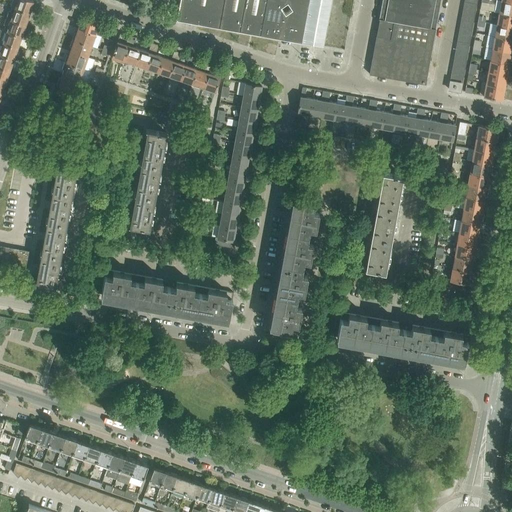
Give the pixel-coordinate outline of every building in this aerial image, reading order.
[(31,0),(12,0),(11,5),(30,12),(33,1),(31,0)] [(179,0),(177,19),(219,27),(223,0),(179,0)] [(246,0),(223,0),(219,27),(241,31),(246,0)] [(261,34),(267,4),(267,0),(246,0),(241,31),(261,34)] [(287,8),(307,11),(309,0),(288,0),(287,8)] [(314,44),(323,45),(331,0),(310,0),(303,42),(312,44),(314,44)] [(381,0),(378,18),(397,21),(395,38),(376,35),(369,73),(426,84),(440,0),(381,0)] [(495,0),(495,4),(494,11),(498,12),(511,14),(511,2),(501,0),(500,0),(495,0)] [(464,1),(463,8),(475,10),(477,3),(464,1)] [(287,8),(267,4),(261,34),(282,38),(287,8)] [(6,17),(11,18),(26,24),(30,12),(11,5),(11,6),(9,11),(8,11),(6,17)] [(301,42),(307,11),(287,8),(282,38),(301,42)] [(463,8),(462,14),(474,17),(475,10),(463,8)] [(511,14),(498,12),(496,24),(511,26),(511,14)] [(462,14),(460,21),(473,23),(474,17),(462,14)] [(79,24),(77,28),(96,34),(100,22),(81,16),(81,17),(80,16),(78,23),(77,23),(79,24)] [(5,24),(3,28),(22,34),(26,24),(11,18),(6,17),(4,23),(5,24)] [(460,21),(459,27),(472,30),(473,23),(460,21)] [(490,23),(488,35),(494,36),(511,39),(511,35),(511,34),(511,26),(496,24),(490,23)] [(459,27),(458,34),(471,36),(472,30),(459,27)] [(18,46),(22,34),(3,28),(2,28),(0,33),(0,40),(2,41),(18,46)] [(92,45),(96,34),(77,28),(76,32),(75,31),(72,39),(92,45)] [(458,34),(457,41),(469,43),(471,36),(458,34)] [(511,43),(510,43),(511,39),(494,36),(492,48),(511,51),(511,45),(511,43)] [(71,47),(70,50),(88,56),(92,45),(72,39),(69,46),(71,47)] [(134,41),(127,39),(126,43),(129,44),(123,61),(131,64),(131,62),(135,64),(140,48),(132,46),(134,41)] [(0,52),(14,58),(18,46),(2,41),(0,40),(0,52)] [(112,58),(123,61),(129,44),(126,43),(117,41),(112,57),(112,58)] [(457,41),(456,47),(468,50),(469,43),(457,41)] [(158,71),(163,56),(155,53),(157,49),(150,47),(148,51),(152,52),(146,69),(153,72),(154,70),(158,71)] [(456,47),(454,54),(467,56),(468,50),(456,47)] [(152,52),(148,51),(140,48),(135,64),(139,65),(139,67),(146,69),(152,52)] [(510,59),(511,51),(492,48),(490,59),(507,63),(508,58),(510,59)] [(88,56),(70,50),(68,54),(67,54),(64,61),(84,68),(88,56)] [(0,65),(10,69),(14,58),(0,52),(0,65)] [(454,54),(453,60),(466,63),(467,56),(454,54)] [(181,79),(186,64),(178,61),(179,57),(173,55),(171,59),(174,60),(169,77),(176,80),(177,78),(181,79)] [(174,60),(171,59),(163,56),(158,71),(162,73),(161,75),(169,77),(174,60)] [(506,67),(507,63),(490,59),(488,71),(507,75),(508,67),(506,67)] [(453,60),(452,67),(465,69),(466,63),(453,60)] [(80,79),(84,68),(64,61),(62,69),(63,69),(62,73),(80,79)] [(203,87),(208,72),(200,69),(202,65),(195,62),(194,67),(197,68),(191,85),(199,87),(199,86),(203,87)] [(197,68),(194,67),(186,64),(181,79),(184,81),(184,82),(191,85),(197,68)] [(0,78),(6,81),(10,69),(0,65),(0,78)] [(214,91),(215,91),(223,67),(219,66),(216,74),(208,72),(203,87),(207,88),(206,90),(214,93),(214,91)] [(452,67),(451,74),(463,76),(465,69),(452,67)] [(505,82),(507,75),(488,71),(486,83),(503,86),(503,82),(505,82)] [(58,84),(58,85),(76,91),(80,79),(62,73),(60,77),(59,76),(59,77),(57,84),(58,84)] [(450,80),(461,82),(462,82),(463,76),(451,74),(450,80)] [(449,89),(460,91),(461,82),(450,80),(449,89)] [(238,81),(236,93),(243,94),(261,97),(262,90),(261,90),(262,85),(245,82),(238,81)] [(502,90),(503,86),(486,83),(483,95),(501,98),(502,98),(504,90),(502,90)] [(309,114),(312,98),(304,96),(306,87),(302,87),(298,112),(298,114),(305,115),(306,114),(309,114)] [(321,118),(326,91),(323,90),(321,99),(312,98),(309,114),(314,115),(314,116),(321,118)] [(333,119),(336,102),(328,101),(330,92),(326,91),(321,118),(329,119),(329,118),(333,119)] [(261,97),(243,94),(241,106),(257,109),(258,105),(259,105),(261,97)] [(336,102),(333,119),(337,119),(337,121),(345,122),(350,95),(346,95),(345,100),(337,98),(336,102)] [(357,123),(360,107),(352,105),(353,96),(350,95),(345,122),(353,123),(353,122),(357,123)] [(369,126),(374,99),(370,99),(368,108),(360,107),(357,123),(361,124),(361,125),(369,126)] [(381,127),(384,111),(375,109),(377,100),(374,99),(369,126),(376,128),(377,126),(381,127)] [(392,131),(397,104),(394,103),(392,112),(384,111),(381,127),(385,128),(385,129),(392,131)] [(399,114),(401,104),(397,104),(392,131),(400,132),(401,131),(405,131),(408,115),(399,114)] [(257,109),(241,106),(239,118),(256,121),(258,114),(256,113),(257,109)] [(408,115),(405,131),(409,132),(408,134),(416,135),(421,108),(417,107),(416,113),(408,111),(408,115)] [(424,137),(424,135),(428,136),(431,120),(423,118),(425,109),(421,108),(416,135),(424,137)] [(431,120),(428,136),(432,136),(432,138),(440,139),(445,112),(441,112),(439,121),(431,120)] [(446,122),(448,113),(445,112),(440,139),(448,141),(448,139),(452,140),(455,124),(446,122)] [(256,121),(239,118),(237,130),(253,133),(254,129),(255,129),(256,121)] [(457,133),(465,134),(467,122),(460,121),(457,133)] [(497,128),(478,125),(476,137),(496,140),(498,133),(496,132),(497,128)] [(164,146),(167,132),(146,129),(148,130),(142,161),(161,164),(163,152),(165,152),(165,151),(163,151),(164,146),(166,147),(166,146),(164,146)] [(253,133),(237,130),(234,142),(252,145),(253,137),(252,137),(253,133)] [(495,148),(496,140),(476,137),(474,148),(492,152),(493,148),(495,148)] [(252,145),(234,142),(232,154),(249,157),(249,152),(251,153),(252,145)] [(492,152),(474,148),(472,160),(492,164),(493,156),(492,156),(492,152)] [(249,157),(232,154),(230,165),(248,169),(249,161),(248,161),(249,157)] [(54,188),(75,192),(81,160),(57,156),(57,157),(59,157),(54,188)] [(491,172),(492,164),(472,160),(469,172),(488,176),(489,172),(491,172)] [(158,178),(161,164),(142,161),(136,193),(155,196),(157,183),(159,184),(159,183),(157,183),(158,178),(160,178),(158,178)] [(248,169),(230,165),(228,177),(244,180),(245,176),(246,177),(248,169)] [(400,189),(402,176),(402,175),(381,172),(383,172),(378,204),(397,207),(399,195),(400,195),(401,194),(399,194),(400,189),(401,190),(402,189),(400,189)] [(488,176),(469,172),(467,184),(488,188),(489,180),(487,180),(488,176)] [(244,180),(228,177),(226,189),(243,192),(245,185),(243,184),(244,180)] [(486,195),(488,188),(467,184),(465,196),(484,199),(485,195),(486,195)] [(69,224),(75,192),(54,188),(48,220),(69,224)] [(243,192),(226,189),(224,201),(240,204),(241,200),(242,200),(243,192)] [(155,196),(136,193),(131,224),(128,224),(128,225),(149,228),(152,215),(153,215),(152,214),(152,210),(154,210),(154,209),(153,209),(155,196)] [(458,195),(456,206),(463,208),(483,211),(485,204),(483,204),(484,199),(465,196),(459,195),(458,195)] [(202,197),(201,204),(208,205),(209,199),(202,197)] [(314,236),(320,204),(314,203),(295,199),(295,200),(292,199),(286,231),(314,236)] [(240,204),(224,201),(221,213),(239,216),(241,208),(239,208),(240,204)] [(394,220),(397,207),(378,204),(372,236),(391,239),(393,226),(395,227),(395,226),(393,226),(394,221),(396,221),(394,220)] [(482,219),(483,211),(463,208),(461,220),(480,223),(480,219),(482,219)] [(239,216),(221,213),(219,225),(235,228),(236,224),(238,224),(239,216)] [(69,224),(48,220),(42,252),(63,256),(69,224)] [(480,223),(461,220),(459,232),(479,235),(481,227),(479,227),(480,223)] [(235,228),(219,225),(217,237),(215,236),(214,243),(234,247),(234,242),(235,240),(236,232),(235,232),(235,228)] [(310,261),(314,236),(286,231),(280,263),(302,266),(303,260),(310,261)] [(478,243),(479,235),(459,232),(456,243),(475,247),(476,243),(478,243)] [(391,239),(372,236),(366,267),(364,267),(364,268),(385,271),(387,258),(389,258),(387,257),(388,253),(390,253),(390,252),(388,252),(391,239)] [(475,247),(456,243),(454,255),(475,259),(476,251),(475,251),(475,247)] [(0,264),(6,266),(9,247),(9,246),(0,244),(0,264)] [(6,265),(17,267),(21,249),(9,247),(6,266),(6,265)] [(30,250),(21,249),(17,267),(27,269),(30,250)] [(57,288),(63,256),(42,252),(36,284),(34,283),(34,284),(57,288)] [(473,267),(475,259),(454,255),(452,267),(471,271),(472,266),(473,267)] [(303,300),(307,274),(301,273),(302,266),(280,263),(275,294),(303,300)] [(471,271),(452,267),(450,279),(462,281),(464,282),(469,282),(471,282),(472,275),(470,274),(471,271)] [(104,280),(101,294),(102,294),(101,297),(132,303),(138,274),(106,269),(105,274),(104,280)] [(164,308),(165,305),(168,287),(162,285),(163,279),(138,274),(132,303),(164,308)] [(175,288),(168,287),(165,305),(164,308),(196,314),(201,286),(176,281),(175,288)] [(228,320),(229,317),(233,292),(201,286),(196,314),(228,320)] [(291,331),(296,331),(297,332),(303,300),(275,294),(269,326),(272,327),(291,331)] [(373,317),(341,311),(337,337),(337,340),(368,345),(373,317)] [(373,317),(368,345),(400,351),(401,348),(404,330),(397,328),(398,322),(373,317)] [(404,330),(401,348),(400,351),(432,357),(437,329),(412,324),(411,331),(404,330)] [(469,335),(437,329),(432,357),(464,363),(464,360),(465,360),(469,335)] [(24,439),(36,443),(42,427),(30,423),(24,439)] [(36,443),(48,447),(53,431),(42,427),(36,443)] [(48,447),(60,451),(65,435),(53,431),(48,447)] [(60,451),(71,455),(77,439),(65,435),(60,451)] [(71,455),(83,459),(89,443),(77,439),(71,455)] [(83,459),(95,463),(101,448),(89,443),(83,459)] [(95,463),(107,468),(113,452),(101,448),(95,463)] [(104,475),(116,479),(124,456),(113,452),(107,468),(104,475)] [(1,453),(0,455),(0,457),(7,460),(12,462),(14,457),(1,453)] [(124,456),(116,479),(128,483),(130,476),(136,460),(124,456)] [(148,464),(136,460),(130,476),(142,480),(148,464)] [(13,471),(18,477),(20,475),(21,474),(29,466),(16,462),(13,471)] [(47,464),(45,469),(52,472),(54,467),(47,464)] [(25,479),(27,477),(36,469),(29,466),(21,474),(20,475),(25,479)] [(148,482),(160,486),(165,470),(154,466),(148,482)] [(31,482),(34,479),(33,479),(43,471),(36,469),(27,477),(31,482)] [(165,470),(160,486),(157,494),(163,496),(166,488),(172,490),(177,474),(165,470)] [(38,484),(40,482),(40,481),(49,474),(43,471),(33,479),(34,479),(38,484)] [(57,476),(49,474),(40,481),(40,482),(45,486),(47,484),(57,476)] [(172,490),(183,494),(189,478),(177,474),(172,490)] [(52,489),(54,487),(54,486),(63,479),(57,476),(47,484),(52,489)] [(183,494),(195,498),(201,482),(189,478),(183,494)] [(59,491),(61,489),(70,481),(63,479),(54,486),(54,487),(59,491)] [(65,494),(68,491),(67,491),(77,483),(70,481),(61,489),(65,494)] [(195,498),(207,502),(213,486),(201,482),(195,498)] [(72,496),(75,494),(74,493),(84,486),(77,483),(67,491),(68,491),(72,496)] [(79,498),(81,496),(81,495),(91,488),(84,486),(74,493),(75,494),(79,498)] [(217,511),(219,506),(224,491),(213,486),(207,502),(205,508),(217,511)] [(86,501),(88,498),(97,490),(91,488),(81,495),(81,496),(86,501)] [(123,496),(125,492),(113,488),(112,492),(123,496)] [(93,503),(95,501),(95,500),(104,493),(97,490),(88,498),(93,503)] [(236,495),(224,491),(219,506),(230,511),(236,495)] [(137,496),(125,492),(123,496),(135,501),(137,496)] [(99,505),(102,503),(101,502),(111,495),(104,493),(95,500),(95,501),(99,505)] [(106,508),(109,505),(108,505),(118,498),(111,495),(101,502),(102,503),(106,508)] [(243,511),(248,499),(236,495),(230,511),(229,511),(243,511)] [(113,510),(115,508),(115,507),(124,500),(118,498),(108,505),(109,505),(113,510)] [(155,502),(143,498),(141,503),(153,507),(155,502)] [(248,499),(243,511),(256,511),(260,503),(248,499)] [(119,511),(120,511),(122,510),(122,509),(131,502),(124,500),(115,507),(115,508),(119,511)] [(134,504),(131,502),(122,509),(122,510),(123,511),(129,511),(132,509),(134,504)] [(256,511),(269,511),(271,507),(260,503),(256,511)]
